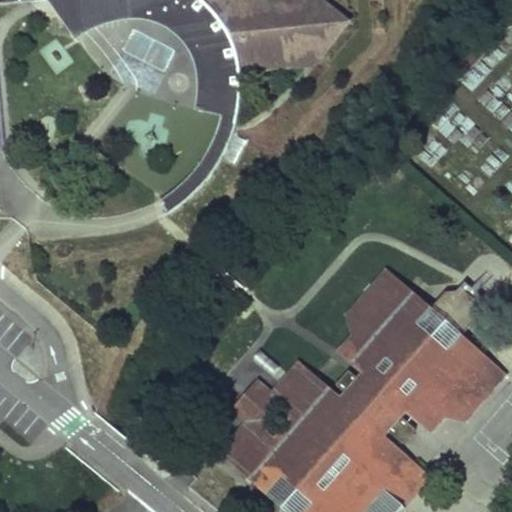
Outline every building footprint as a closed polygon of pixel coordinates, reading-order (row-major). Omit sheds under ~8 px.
[(126,15),(132,14),(130,0),(51,0),(75,33),(116,18),(126,15)] [(130,0),(132,14),(136,14),(150,17),(160,19),(170,24),(180,31),(191,44),(196,52),(199,61),(199,65),(200,72),(237,67),(238,71),(305,65),(307,57),(310,41),(310,32),(309,20),(307,9),(302,0),(130,0)] [(319,0),(302,0),(307,9),(309,20),(310,32),(310,41),(307,57),(305,65),(314,64),(347,22),(319,0)] [(237,67),(200,72),(200,109),(221,116),(237,121),(239,113),(241,103),(240,82),(238,71),(237,67)] [(237,121),(221,116),(215,131),(211,142),(205,155),(198,166),(191,175),(179,185),(165,197),(159,200),(168,213),(180,203),(197,189),(212,176),(220,162),(228,146),(237,121)] [(503,378),(473,351),(455,356),(448,353),(461,341),(474,325),(472,314),(476,308),(457,292),(453,298),(442,298),(429,312),(418,325),(413,322),(417,303),(385,275),(376,287),(347,318),(353,338),(338,354),(362,375),(356,381),(348,374),(336,387),(345,395),(340,400),(314,376),(300,378),(292,372),(272,395),(248,423),(229,445),(235,450),(234,465),(269,495),(277,485),(285,492),(280,497),(280,505),(287,511),(296,510),(299,506),(307,511),(398,511),(420,487),(412,481),(410,462),(383,439),(389,431),(403,443),(414,431),(400,420),(406,413),(429,434),(445,416),(464,421),(503,378)] [(429,312),(417,303),(413,322),(418,325),(429,312)] [(473,351),(461,341),(448,353),(455,356),(473,351)] [(299,363),(292,372),(300,378),(314,376),(299,363)] [(234,412),(248,423),(272,395),(259,383),(234,412)] [(221,453),(234,465),(235,450),(229,445),(221,453)] [(427,477),(410,462),(412,481),(420,487),(427,477)] [(269,495),(280,505),(280,497),(285,492),(277,485),(269,495)]
